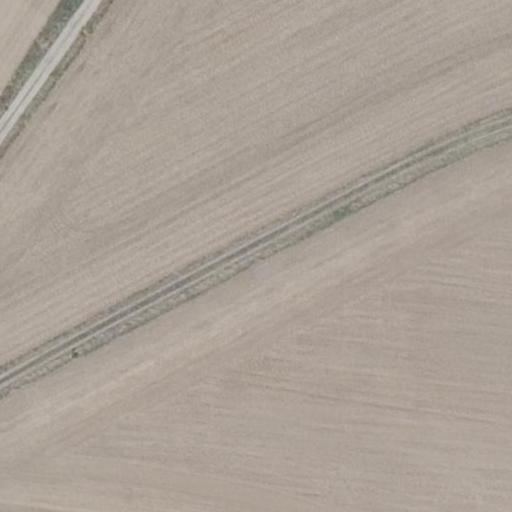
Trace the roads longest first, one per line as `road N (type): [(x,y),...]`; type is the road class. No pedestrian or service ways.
road 1 (track): [(511,135),(468,149),(0,394)]
road 2 (track): [(0,144),(106,0)]
